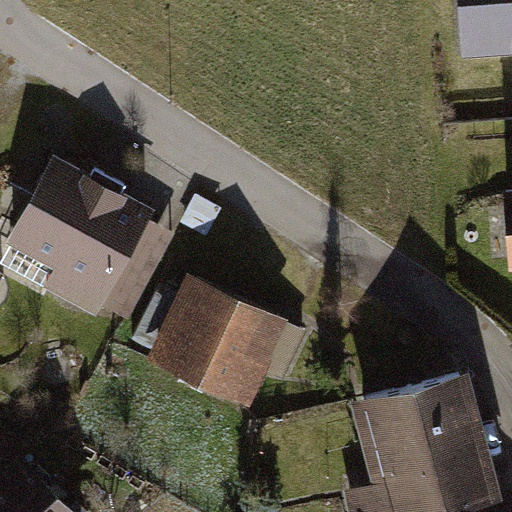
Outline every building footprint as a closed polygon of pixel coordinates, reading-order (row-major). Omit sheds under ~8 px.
[(511,0),(465,0),(468,43),(511,39),(511,0)] [(57,159),(16,235),(64,261),(53,281),(97,304),(100,298),(130,314),(142,292),(111,275),(144,215),(148,208),(57,159)] [(196,192),(174,232),(166,248),(194,263),(225,207),(196,192)] [(144,215),(111,275),(142,292),(166,248),(174,232),(144,215)] [(305,327),(200,277),(161,358),(240,396),(257,361),(282,373),(305,327)] [(461,372),(366,397),(390,486),(352,496),(356,511),(422,511),(493,494),(461,372)] [(0,511),(75,511),(28,464),(0,490),(0,511)]
